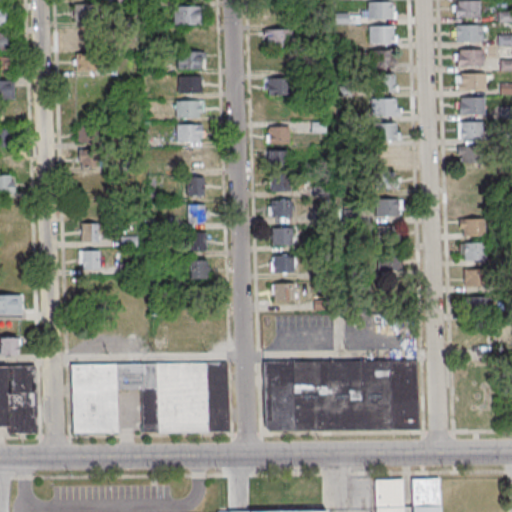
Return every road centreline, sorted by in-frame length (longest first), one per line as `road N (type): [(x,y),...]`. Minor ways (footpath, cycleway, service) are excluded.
road 1 (tertiary): [(511,452),(0,458)]
road 2 (residential): [(57,457),(42,0)]
road 3 (residential): [(248,456),(234,0)]
road 4 (residential): [(441,453),(425,0)]
